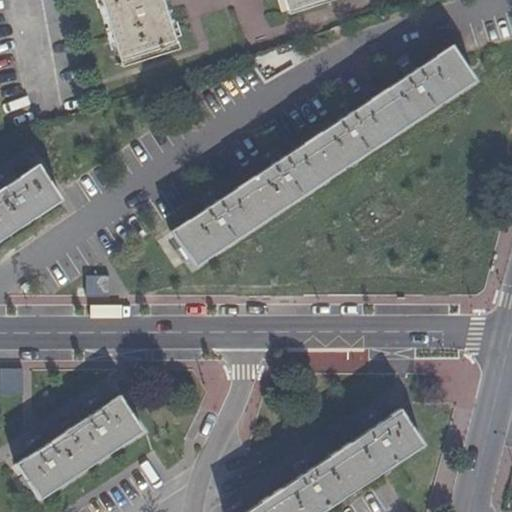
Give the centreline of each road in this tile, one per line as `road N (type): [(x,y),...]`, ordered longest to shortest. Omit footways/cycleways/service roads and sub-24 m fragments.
road 1 (residential): [(235,343),(470,344),(507,353)]
road 2 (residential): [(0,346),(235,343)]
road 3 (secondary): [(468,511),(507,353)]
road 4 (residential): [(214,474),(235,395),(235,343)]
